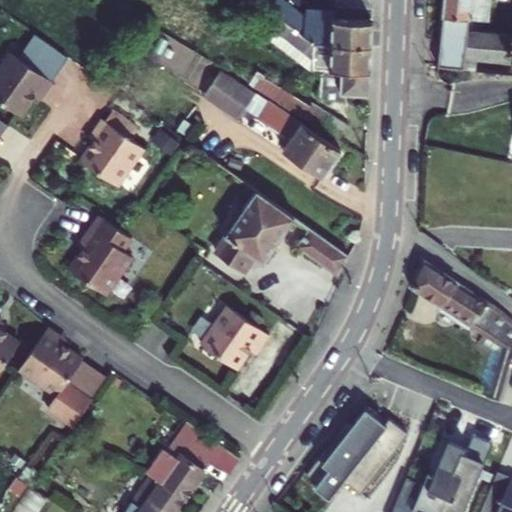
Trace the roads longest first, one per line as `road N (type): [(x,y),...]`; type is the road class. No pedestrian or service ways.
road 1 (tertiary): [(396,0),(383,251),(343,350)]
road 2 (residential): [(0,260),(272,450)]
road 3 (residential): [(343,350),(511,418)]
road 4 (tertiary): [(343,350),(272,450)]
